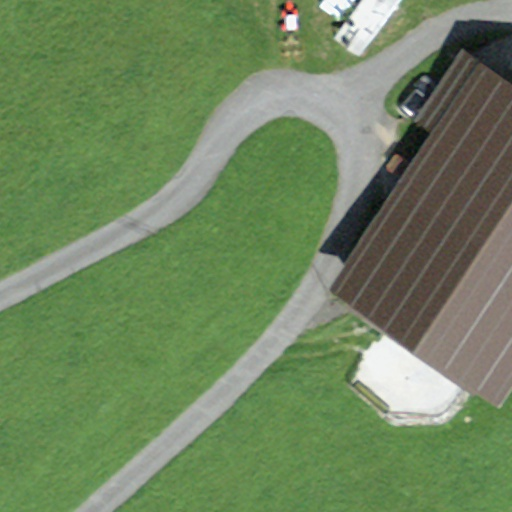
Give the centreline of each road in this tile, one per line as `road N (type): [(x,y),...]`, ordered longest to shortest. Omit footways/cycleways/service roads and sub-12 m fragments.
road 1 (unclassified): [(90,511),(299,309),(329,264),(367,185),(366,149),(339,107)]
road 2 (unclassified): [(339,107),(289,91),(258,100),(170,202),(0,299)]
road 3 (unclassified): [(511,19),(420,54),(339,107)]
